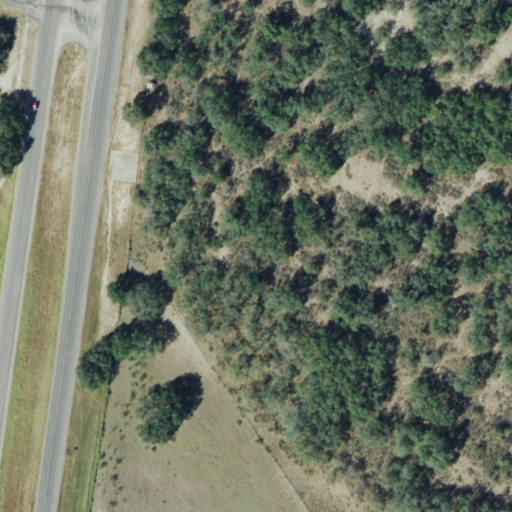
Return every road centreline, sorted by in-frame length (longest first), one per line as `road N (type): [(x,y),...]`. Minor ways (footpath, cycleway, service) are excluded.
road 1 (primary): [(47,511),(115,0)]
road 2 (primary): [(54,0),(0,404)]
